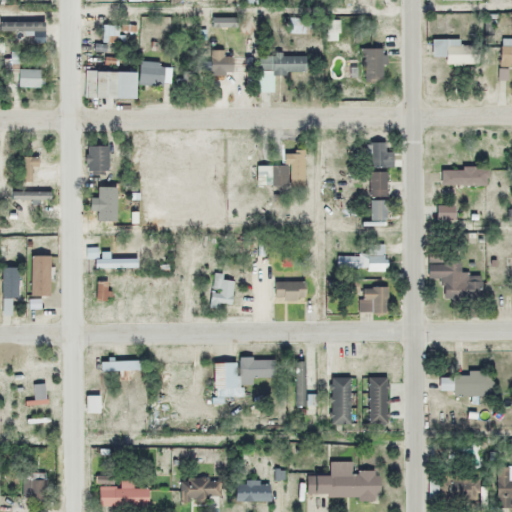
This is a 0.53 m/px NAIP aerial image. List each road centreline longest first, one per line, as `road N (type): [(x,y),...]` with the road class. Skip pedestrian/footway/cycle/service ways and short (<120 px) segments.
road 1 (residential): [(411,0),(416,511)]
road 2 (residential): [(0,334),(511,330)]
road 3 (residential): [(72,511),(69,0)]
road 4 (residential): [(0,119),(413,114)]
